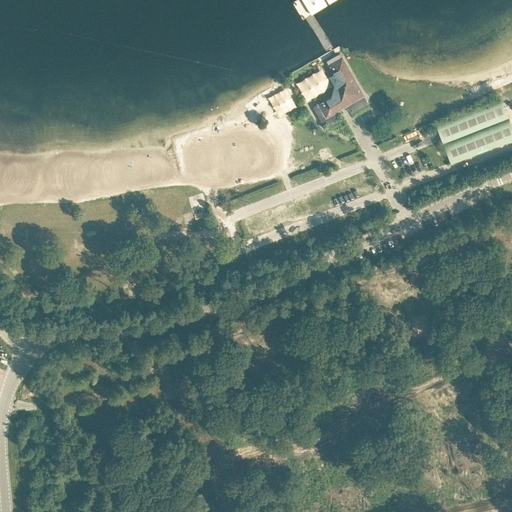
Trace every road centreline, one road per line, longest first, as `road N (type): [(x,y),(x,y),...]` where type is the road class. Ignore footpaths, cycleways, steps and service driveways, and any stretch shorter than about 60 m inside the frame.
road 1 (unclassified): [(29,343),(206,307),(511,175)]
road 2 (unclassified): [(5,511),(3,405),(29,343)]
